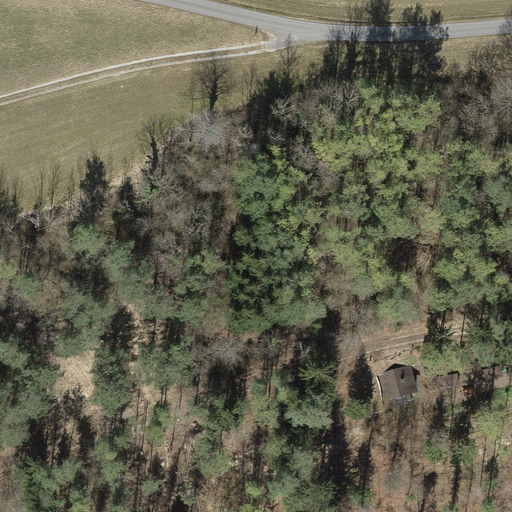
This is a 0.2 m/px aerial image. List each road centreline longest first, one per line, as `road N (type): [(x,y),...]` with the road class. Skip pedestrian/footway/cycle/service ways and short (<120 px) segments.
road 1 (track): [(0,469),(347,355),(511,323)]
road 2 (unclassified): [(170,0),(323,30),(511,25)]
road 3 (track): [(0,102),(98,74),(323,30)]
